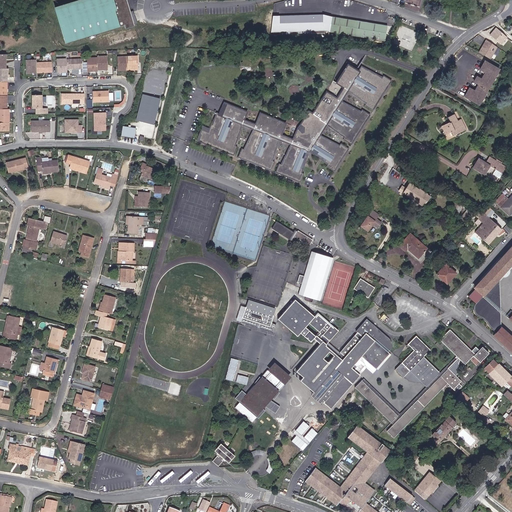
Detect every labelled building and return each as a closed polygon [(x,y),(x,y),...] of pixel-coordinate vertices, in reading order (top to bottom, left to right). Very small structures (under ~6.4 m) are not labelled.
[(136,26),(127,0),(78,0),(55,7),(66,45),(126,26),(127,29),(136,26)] [(324,14),(272,15),(271,33),(330,31),(332,17),(324,14)] [(391,26),(332,17),(330,31),(388,41),(391,26)] [(508,37),(496,27),(489,34),(501,45),(508,37)] [(498,47),(486,40),(479,52),(491,59),(498,47)] [(97,57),(97,70),(107,70),(107,56),(97,56),(97,57)] [(126,70),(126,56),(116,57),(116,70),(126,70)] [(137,70),(136,56),(126,56),(126,70),(137,70)] [(97,57),(86,57),(87,71),(97,71),(97,70),(97,57)] [(67,58),(56,59),(56,73),(67,73),(67,70),(67,59),(67,58)] [(36,59),(25,60),(26,74),(36,73),(36,62),(36,59)] [(67,59),(67,70),(82,69),(81,59),(67,59)] [(471,87),(467,92),(481,100),(500,69),(486,61),(482,69),(487,71),(486,71),(490,71),(491,73),(487,74),(478,89),(479,92),(477,93),(476,90),(475,90),(471,87)] [(36,62),(36,73),(52,73),(51,62),(36,62)] [(0,68),(0,82),(7,82),(9,83),(9,75),(8,75),(9,69),(6,69),(0,68)] [(482,78),(480,81),(475,90),(476,90),(477,93),(479,92),(478,89),(487,74),(491,73),(490,71),(486,71),(482,78)] [(165,86),(145,81),(135,120),(156,125),(165,86)] [(108,101),(108,91),(92,92),(92,102),(108,101)] [(480,103),(481,100),(467,92),(466,95),(480,103)] [(84,93),(60,93),(61,105),(84,104),(84,93)] [(41,108),(42,95),(32,95),(31,108),(41,108)] [(43,95),(42,107),(54,107),(54,95),(43,95)] [(9,122),(9,109),(7,109),(0,108),(0,122),(9,122)] [(104,123),(104,117),(105,117),(105,112),(93,113),(93,130),(104,130),(104,125),(103,125),(103,123),(104,123)] [(462,118),(458,120),(455,113),(449,115),(452,121),(444,125),(447,132),(452,130),(454,134),(461,131),(467,128),(462,118)] [(78,119),(64,120),(64,133),(82,133),(82,125),(78,125),(78,119)] [(0,130),(9,131),(9,122),(0,122),(0,130)] [(50,133),(50,122),(31,122),(31,133),(50,133)] [(135,137),(136,128),(123,126),(122,135),(135,137)] [(91,163),(71,156),(68,165),(72,166),(71,167),(88,173),(91,163)] [(508,166),(491,156),(487,162),(480,158),(475,166),(485,172),(490,164),(497,168),(494,173),(502,178),(508,166)] [(28,168),(26,159),(5,164),(8,174),(24,170),(24,169),(28,168)] [(42,163),(41,161),(37,161),(38,172),(43,171),(43,172),(51,171),(51,173),(60,172),(59,162),(42,163)] [(146,164),(142,163),(139,172),(143,173),(142,177),(156,181),(160,170),(146,166),(146,164)] [(99,169),(94,182),(102,185),(110,188),(111,186),(116,187),(119,176),(114,175),(113,179),(102,175),(104,170),(99,169)] [(409,183),(406,188),(402,185),(398,191),(402,194),(423,207),(430,196),(409,183)] [(389,199),(373,189),(369,197),(385,206),(389,199)] [(150,191),(139,191),(139,196),(134,196),(134,206),(150,206),(150,191)] [(503,193),(496,202),(499,205),(506,196),(503,193)] [(511,213),(511,196),(502,207),(511,215),(511,213)] [(468,219),(474,212),(468,207),(462,214),(468,219)] [(372,210),(361,226),(367,231),(373,223),(379,227),(382,222),(377,218),(379,215),(372,210)] [(485,222),(489,218),(484,213),(480,218),(479,219),(484,223),(485,222)] [(143,221),(143,216),(129,217),(129,232),(139,231),(139,221),(143,221)] [(489,218),(485,222),(489,226),(479,236),(489,245),(502,230),(489,218)] [(43,222),(31,219),(30,225),(32,226),(31,227),(30,227),(25,246),(27,247),(25,251),(31,253),(33,248),(36,249),(40,229),(39,229),(39,228),(42,228),(43,222)] [(272,228),(289,239),(294,231),(276,220),(272,228)] [(479,236),(489,226),(485,222),(484,223),(476,233),(479,236)] [(309,245),(313,239),(298,230),(294,235),(309,245)] [(64,247),(67,236),(54,232),(51,243),(64,247)] [(400,245),(406,250),(408,248),(417,255),(423,260),(431,251),(430,249),(431,248),(428,246),(427,247),(410,233),(400,245)] [(79,248),(83,250),(81,255),(88,258),(94,237),(83,234),(79,248)] [(144,239),(144,247),(154,246),(156,239),(146,239),(144,239)] [(135,244),(124,244),(124,254),(122,254),(122,263),(133,263),(133,256),(135,256),(135,244)] [(482,297),(500,278),(511,263),(511,245),(475,287),(476,289),(472,293),(469,296),(477,303),(482,297)] [(417,255),(408,248),(406,250),(416,257),(417,255)] [(334,257),(312,251),(300,293),(322,299),(334,257)] [(446,264),(437,275),(447,284),(451,279),(457,273),(446,264)] [(134,289),(134,285),(129,284),(131,271),(121,270),(120,284),(123,284),(123,288),(134,289)] [(361,278),(354,289),(369,298),(375,287),(361,278)] [(482,297),(477,303),(475,306),(474,308),(474,310),(474,311),(474,312),(474,314),(475,315),(476,316),(477,316),(478,317),(479,317),(481,318),(482,318),(483,319),(484,320),(485,321),(486,322),(486,323),(487,324),(487,325),(488,326),(489,327),(490,328),(491,328),(492,329),(494,331),(495,332),(501,326),(500,278),(482,297)] [(102,310),(100,310),(99,315),(106,317),(110,318),(115,302),(105,298),(104,301),(106,302),(104,306),(103,305),(102,310)] [(241,306),(236,320),(272,331),(275,324),(272,323),(277,308),(248,299),(245,307),(241,306)] [(300,382),(311,391),(319,398),(323,401),(324,402),(323,404),(331,410),(335,405),(360,376),(354,371),(355,369),(356,367),(354,365),(361,357),(366,362),(363,366),(367,369),(373,374),(376,370),(379,367),(390,354),(387,353),(391,348),(392,346),(392,345),(391,344),(391,342),(390,340),(389,339),(367,320),(356,332),(357,333),(337,356),(333,353),(326,347),(338,332),(318,314),(314,318),(296,301),(278,320),(297,337),(301,334),(310,343),(313,340),(319,345),(298,370),(298,374),(303,379),(300,382)] [(511,335),(501,326),(495,332),(493,335),(510,351),(511,349),(511,313),(509,317),(511,320),(511,335)] [(99,315),(96,314),(94,319),(100,321),(97,331),(109,334),(112,323),(105,321),(106,317),(99,315)] [(6,332),(5,337),(16,340),(18,335),(16,335),(20,318),(10,316),(6,332)] [(49,342),(60,345),(63,337),(61,336),(63,329),(54,327),(49,342)] [(355,389),(392,424),(383,432),(385,434),(386,432),(393,439),(429,402),(447,383),(456,392),(462,387),(459,384),(461,382),(455,376),(457,374),(457,371),(457,365),(458,363),(460,361),(465,365),(470,360),(477,366),(489,354),(482,348),(479,351),(475,348),(471,352),(449,331),(439,341),(456,358),(418,397),(400,415),(363,380),(362,382),(355,389)] [(395,371),(404,379),(408,382),(410,383),(412,383),(414,382),(416,383),(418,383),(420,384),(421,385),(423,386),(425,387),(433,378),(438,373),(423,357),(429,350),(415,337),(407,345),(414,352),(395,371)] [(102,363),(104,358),(97,356),(100,346),(90,343),(88,350),(90,351),(88,359),(102,363)] [(0,365),(9,368),(10,364),(8,363),(12,349),(0,346),(0,347),(0,365)] [(49,356),(47,362),(45,369),(54,372),(59,359),(49,356)] [(231,357),(225,378),(233,380),(239,360),(231,357)] [(493,359),(484,368),(486,370),(489,373),(497,363),(495,361),(493,359)] [(497,363),(489,373),(503,385),(509,379),(511,377),(506,372),(497,363)] [(83,367),(81,375),(82,375),(81,382),(90,385),(94,369),(83,367)] [(256,384),(247,394),(242,390),(236,398),(240,402),(257,417),(259,419),(268,408),(276,414),(280,406),(273,402),(280,393),(279,392),(285,385),(269,370),(262,378),(261,377),(255,384),(256,384)] [(247,384),(249,377),(238,374),(236,381),(247,384)] [(0,388),(0,404),(2,405),(1,407),(8,409),(10,400),(3,398),(5,390),(0,388)] [(111,397),(112,391),(102,388),(100,394),(111,397)] [(28,413),(35,414),(37,410),(40,411),(43,412),(45,400),(48,400),(50,392),(32,389),(31,397),(34,398),(31,408),(29,407),(28,413)] [(465,402),(469,397),(463,391),(458,396),(465,402)] [(73,407),(89,412),(93,397),(83,394),(82,399),(76,397),(73,407)] [(100,394),(98,400),(109,403),(111,397),(100,394)] [(234,409),(250,424),(257,417),(240,402),(234,409)] [(483,404),(478,411),(485,416),(490,409),(483,404)] [(82,420),(77,419),(74,418),(69,434),(80,437),(85,424),(81,423),(82,420)] [(295,430),(309,442),(317,432),(310,426),(303,420),(295,430)] [(434,441),(435,440),(436,439),(439,442),(443,437),(444,439),(446,440),(446,438),(445,437),(448,434),(449,435),(450,435),(450,434),(447,433),(452,428),(446,423),(444,422),(441,425),(432,435),(433,436),(432,437),(433,438),(433,439),(434,441)] [(391,450),(360,424),(358,426),(390,452),(391,450)] [(351,435),(382,461),(390,452),(358,426),(351,435)] [(291,440),(303,450),(308,444),(296,434),(291,440)] [(375,490),(366,483),(382,461),(351,435),(350,436),(367,451),(340,487),(316,468),(304,481),(336,506),(339,502),(351,511),(377,511),(365,503),(375,490)] [(227,461),(234,454),(220,441),(213,448),(218,453),(217,454),(216,453),(211,459),(217,464),(222,459),(221,458),(222,456),(227,461)] [(16,444),(10,443),(9,447),(10,447),(8,453),(11,453),(10,459),(26,462),(27,454),(28,452),(26,452),(27,448),(27,447),(20,446),(20,447),(15,446),(16,444)] [(68,465),(74,467),(75,463),(78,464),(83,447),(71,444),(70,448),(71,448),(67,461),(69,462),(68,465)] [(282,468),(296,452),(289,446),(275,462),(282,468)] [(245,459),(248,462),(250,460),(252,457),(255,456),(257,454),(260,455),(263,456),(264,451),(262,450),(260,449),(258,449),(255,450),(252,451),(248,454),(245,459)] [(414,460),(418,456),(410,449),(406,454),(414,460)] [(267,470),(266,471),(270,474),(273,468),(274,464),(273,460),(272,458),(271,456),(270,454),(268,453),(265,456),(267,458),(268,461),(269,464),(268,467),(267,470)] [(37,457),(34,469),(53,474),(56,462),(37,457)] [(440,481),(430,472),(418,486),(428,495),(431,491),(437,485),(440,481)] [(410,505),(415,498),(390,478),(385,485),(410,505)] [(0,494),(0,511),(6,511),(8,505),(10,496),(0,494)] [(47,498),(45,508),(46,509),(45,511),(56,511),(59,501),(47,498)] [(220,511),(224,504),(217,501),(214,510),(204,506),(202,511),(203,511),(220,511)]
